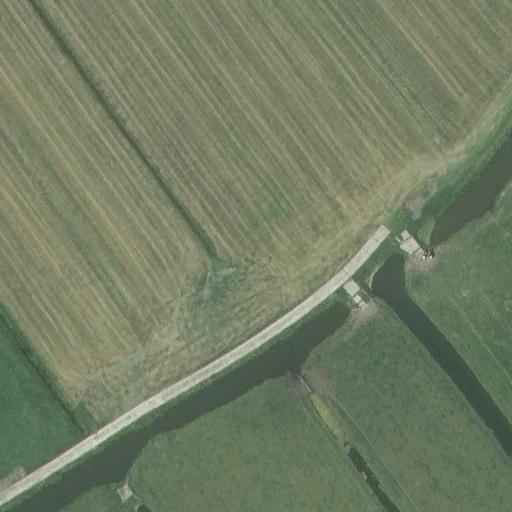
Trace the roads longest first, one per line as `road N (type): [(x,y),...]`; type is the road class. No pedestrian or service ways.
road 1 (track): [(0,500),(302,312),(386,230)]
road 2 (track): [(386,230),(470,159),(511,100)]
